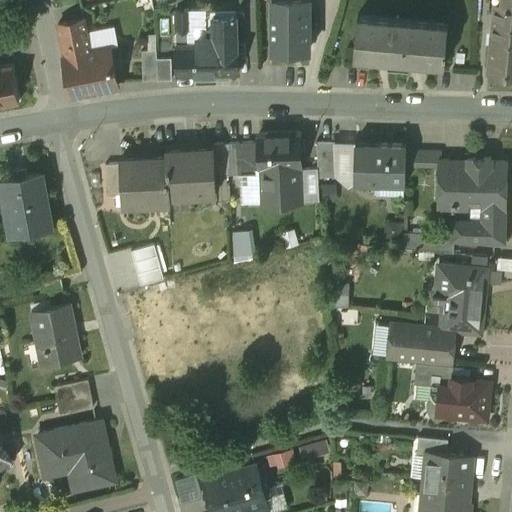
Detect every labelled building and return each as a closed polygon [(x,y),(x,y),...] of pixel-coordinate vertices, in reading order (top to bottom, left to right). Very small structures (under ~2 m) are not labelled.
[(310,0),(272,0),(272,48),(291,48),(292,46),(309,46),(309,48),(310,48),(310,0)] [(511,0),(496,0),(489,66),(511,68),(511,0)] [(198,43),(188,43),(188,30),(191,30),(191,9),(176,9),(176,30),(177,30),(178,43),(177,43),(177,74),(195,73),(196,78),(216,78),(216,73),(239,72),(238,41),(237,41),(236,7),(235,7),(235,14),(214,14),(214,35),(198,36),(198,43)] [(430,21),(376,16),(358,14),(354,55),(389,58),(389,57),(410,59),(410,60),(445,63),(446,50),(447,50),(447,46),(446,46),(448,22),(430,21)] [(84,18),(59,23),(66,55),(90,50),(84,18)] [(66,55),(64,55),(72,95),(119,85),(111,46),(90,50),(66,55)] [(157,48),(142,49),(143,79),(158,79),(157,57),(157,48)] [(172,78),(172,56),(157,57),(158,79),(172,78)] [(13,63),(0,65),(0,103),(20,100),(13,63)] [(299,131),(260,132),(260,140),(261,167),(261,168),(262,201),(302,199),(300,166),(301,166),(299,131)] [(260,140),(228,142),(229,172),(229,174),(242,173),(257,172),(257,168),(261,168),(261,167),(260,140)] [(335,140),(317,140),(319,176),(337,175),(335,140)] [(407,142),(378,141),(378,145),(357,144),(357,141),(356,141),(355,181),(377,182),(377,177),(406,178),(406,163),(406,149),(407,142)] [(228,142),(213,142),(213,146),(214,146),(215,173),(229,172),(228,142)] [(213,146),(167,149),(167,155),(168,155),(170,195),(192,194),(192,189),(214,187),(214,193),(216,193),(215,173),(214,146),(213,146)] [(442,150),(406,149),(406,163),(440,164),(441,158),(442,150)] [(167,155),(121,157),(121,161),(123,192),(123,204),(146,202),(146,197),(168,196),(168,201),(171,201),(170,195),(168,155),(167,155)] [(492,157),(468,156),(468,159),(441,158),(440,164),(439,205),(457,206),(457,201),(483,201),(483,220),(453,219),(453,232),(453,238),(455,238),(504,239),(506,160),(492,160),(492,157)] [(121,161),(106,162),(108,193),(123,192),(121,161)] [(42,169),(15,174),(14,168),(0,170),(0,172),(6,206),(10,205),(15,229),(29,226),(30,230),(53,226),(42,169)] [(257,172),(242,173),(243,201),(262,201),(261,168),(257,168),(257,172)] [(258,250),(256,226),(237,227),(238,251),(258,250)] [(453,232),(404,230),(404,247),(454,251),(455,238),(453,238),(453,232)] [(160,238),(134,245),(144,281),(169,274),(160,238)] [(301,256),(249,271),(258,301),(183,323),(173,289),(141,298),(150,332),(147,333),(158,370),(317,324),(307,287),(290,292),(287,283),(307,277),(301,256)] [(487,267),(440,262),(437,293),(433,293),(433,297),(444,298),(441,326),(422,324),(422,325),(455,328),(481,330),(487,267)] [(62,274),(39,279),(41,291),(64,286),(62,274)] [(354,303),(354,279),(337,279),(338,303),(354,303)] [(68,303),(31,311),(42,364),(79,356),(68,303)] [(422,324),(392,321),(389,354),(452,360),(454,342),(421,339),(422,325),(422,324)] [(455,328),(422,325),(421,339),(454,342),(455,328)] [(454,364),(417,361),(415,382),(440,384),(441,375),(453,376),(454,364)] [(453,376),(441,375),(440,384),(439,396),(429,400),(429,402),(430,407),(432,413),(437,418),(448,414),(487,418),(491,380),(453,376)] [(89,377),(55,384),(58,398),(91,391),(89,377)] [(91,391),(58,398),(60,412),(94,405),(91,391)] [(102,419),(38,433),(43,456),(68,450),(75,486),(114,478),(102,419)] [(449,438),(419,435),(417,453),(427,454),(428,449),(447,451),(449,438)] [(15,458),(0,443),(0,474),(4,470),(3,469),(15,458)] [(297,445),(272,451),(275,463),(300,456),(297,445)] [(447,451),(428,449),(427,454),(421,511),(470,511),(471,502),(468,502),(473,454),(447,451)] [(258,463),(204,478),(212,511),(233,511),(232,509),(247,505),(249,511),(270,505),(258,463)]
